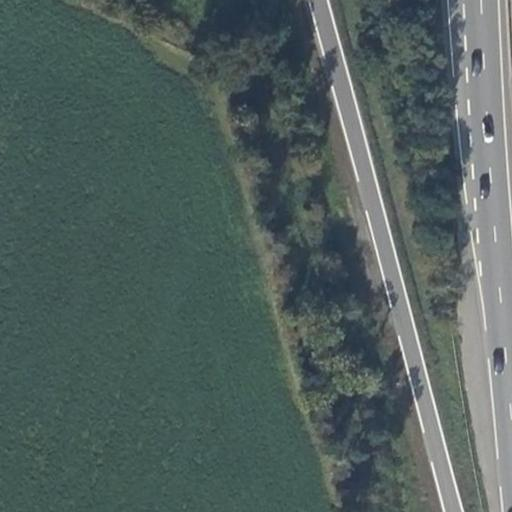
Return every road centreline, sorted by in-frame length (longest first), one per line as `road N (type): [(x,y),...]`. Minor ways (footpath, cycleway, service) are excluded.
road 1 (trunk): [(319,0),(455,511)]
road 2 (trunk): [(482,0),(511,393)]
